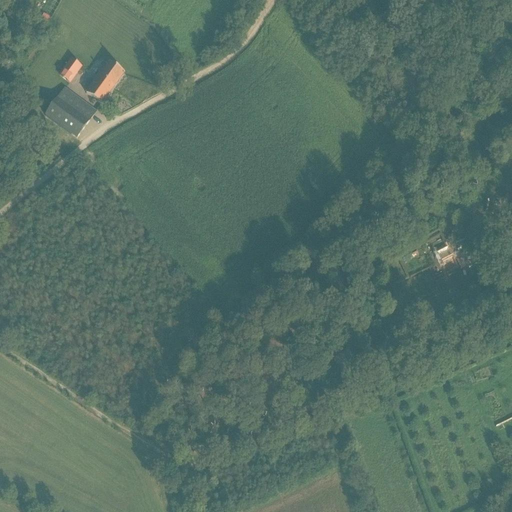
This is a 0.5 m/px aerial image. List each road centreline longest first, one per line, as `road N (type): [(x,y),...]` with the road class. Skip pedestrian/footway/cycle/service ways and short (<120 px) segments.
road 1 (track): [(0,350),(125,434),(194,461),(511,316)]
road 2 (track): [(0,210),(133,113),(223,65),(271,0)]
